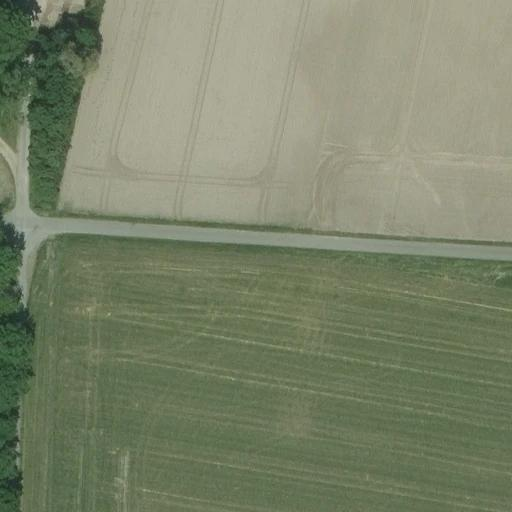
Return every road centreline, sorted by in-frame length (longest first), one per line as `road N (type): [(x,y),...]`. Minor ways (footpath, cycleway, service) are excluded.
road 1 (unclassified): [(511,255),(22,225)]
road 2 (unclassified): [(9,511),(22,225)]
